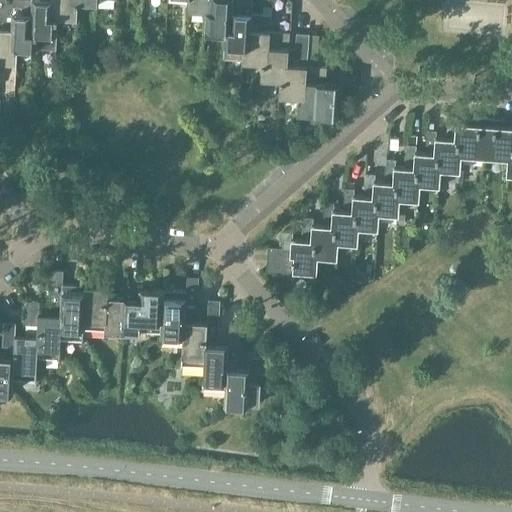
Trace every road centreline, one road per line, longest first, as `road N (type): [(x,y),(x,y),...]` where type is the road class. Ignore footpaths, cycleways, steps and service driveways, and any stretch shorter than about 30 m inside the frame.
road 1 (unclassified): [(362,500),(0,461)]
road 2 (residential): [(208,247),(370,422),(362,500)]
road 3 (residential): [(208,247),(391,94)]
road 4 (residential): [(30,240),(208,247)]
road 5 (residential): [(391,94),(315,0)]
road 6 (residential): [(391,94),(511,98)]
